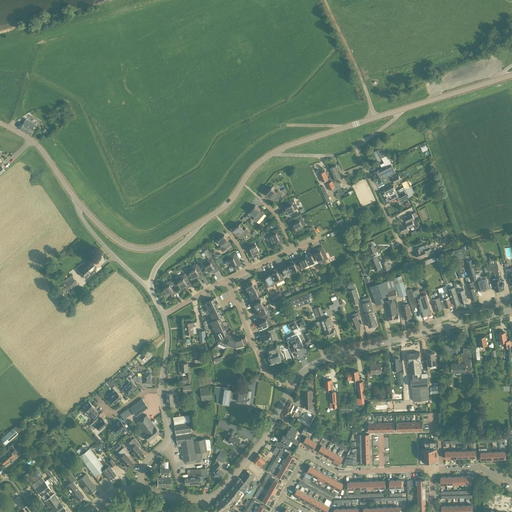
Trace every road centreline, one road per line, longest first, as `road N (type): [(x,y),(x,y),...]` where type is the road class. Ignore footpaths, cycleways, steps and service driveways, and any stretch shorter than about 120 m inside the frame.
road 1 (unclassified): [(401,109),(356,148),(421,271),(437,320)]
road 2 (unclassified): [(195,227),(267,156),(401,109)]
road 3 (residential): [(431,468),(339,472),(304,454),(281,496)]
road 4 (residential): [(293,387),(324,360),(438,328)]
road 5 (unclassified): [(74,198),(116,240),(137,249),(195,227)]
road 6 (residential): [(206,499),(263,442),(293,387)]
road 7 (residential): [(293,387),(266,373),(226,279)]
road 8 (residential): [(164,444),(163,315)]
